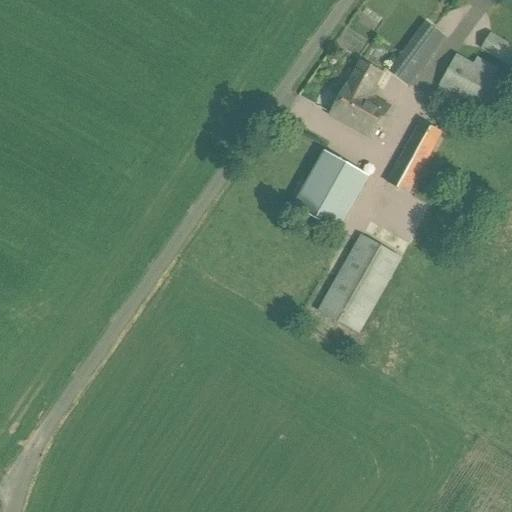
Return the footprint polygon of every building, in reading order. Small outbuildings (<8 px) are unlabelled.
[(425,28),(390,75),(409,89),(444,42),(425,28)] [(511,45),(492,34),(481,51),(511,68),(511,45)] [(440,88),(434,100),(457,111),(463,101),(497,119),(511,91),(511,84),(457,55),(440,88)] [(362,65),(333,119),(374,142),(391,111),(372,101),(385,77),(362,65)] [(422,124),(389,185),(411,197),(443,135),(422,124)] [(327,156),(296,210),(341,235),(371,180),(327,156)] [(363,237),(322,310),(350,327),(391,253),(363,237)]
